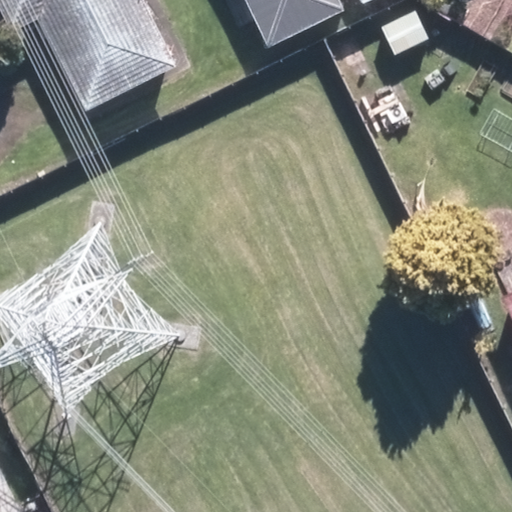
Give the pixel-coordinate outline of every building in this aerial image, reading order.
[(176,70),(143,0),(0,0),(0,4),(14,34),(39,21),(84,115),(176,70)] [(245,0),(269,50),(347,13),(340,0),(245,0)] [(407,117),(391,84),(365,96),(381,130),(407,117)] [(511,293),(503,298),(511,315),(511,293)] [(0,511),(22,511),(0,465),(0,511)]
